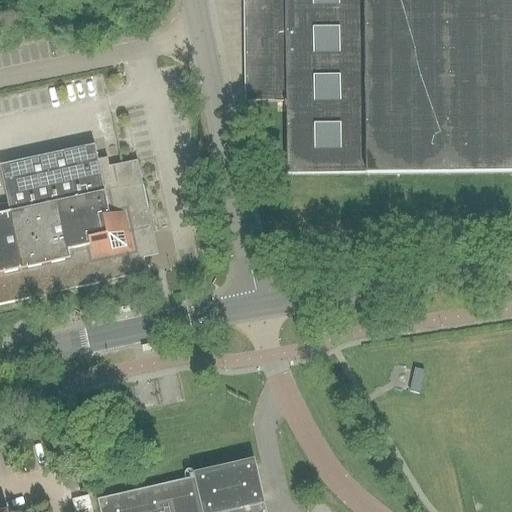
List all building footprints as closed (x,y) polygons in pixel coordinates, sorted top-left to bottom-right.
[(245,0),(247,104),(288,103),(289,177),(369,176),(366,0),(245,0)] [(511,0),(366,0),(369,176),(511,174),(511,0)] [(99,281),(146,270),(139,237),(149,235),(143,211),(148,210),(143,187),(138,188),(133,164),(109,169),(107,160),(98,162),(95,147),(0,168),(8,206),(0,207),(0,307),(30,301),(29,296),(75,286),(76,291),(100,285),(99,281)] [(266,511),(265,505),(256,466),(195,480),(193,473),(192,472),(191,472),(190,471),(189,471),(188,472),(186,473),(186,474),(185,475),(187,482),(98,502),(100,511),(266,511)] [(75,511),(91,511),(88,498),(73,501),(75,511)]
